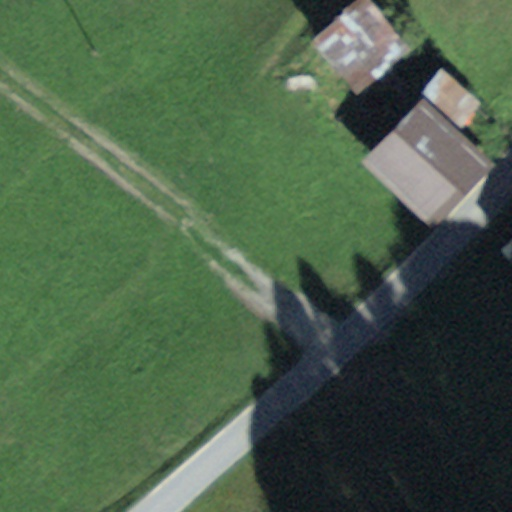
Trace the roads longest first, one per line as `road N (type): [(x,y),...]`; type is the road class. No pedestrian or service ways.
road 1 (residential): [(511,170),(342,348),(159,511)]
road 2 (track): [(0,74),(125,166),(342,348)]
